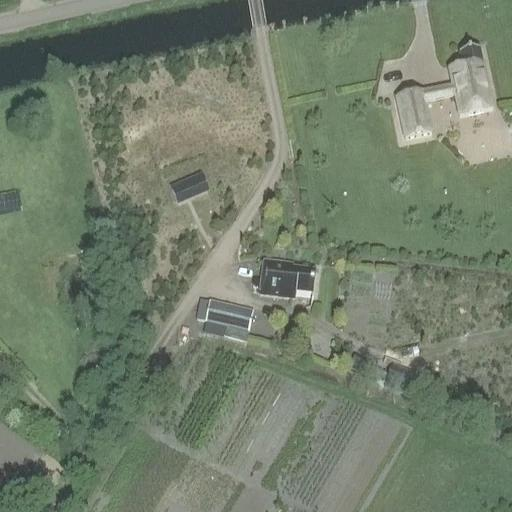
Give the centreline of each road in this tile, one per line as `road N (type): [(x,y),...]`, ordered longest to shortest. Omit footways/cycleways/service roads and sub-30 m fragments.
road 1 (track): [(48,511),(165,326)]
road 2 (track): [(87,450),(0,362)]
